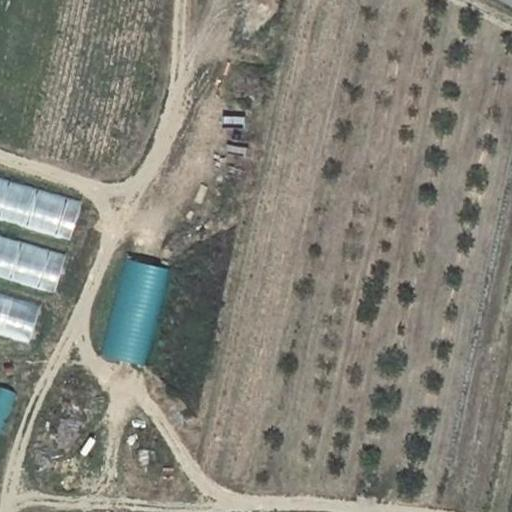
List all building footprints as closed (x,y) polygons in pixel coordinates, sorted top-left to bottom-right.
[(81,198),(0,176),(0,219),(70,238),(81,198)] [(0,273),(56,287),(65,247),(0,231),(0,273)] [(104,357),(146,364),(163,265),(121,258),(104,357)] [(0,331),(29,339),(39,303),(0,292),(0,331)] [(0,387),(0,433),(1,434),(10,389),(0,387)]
